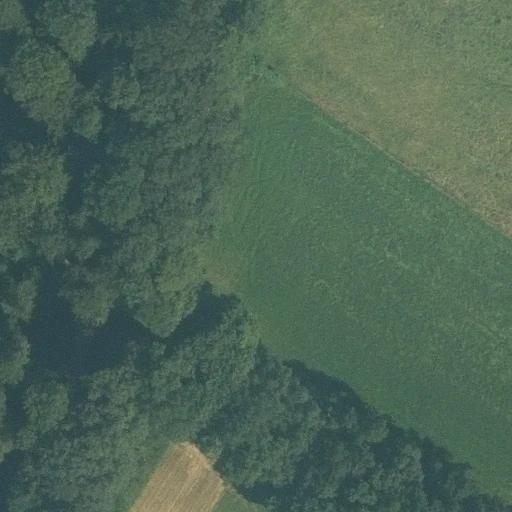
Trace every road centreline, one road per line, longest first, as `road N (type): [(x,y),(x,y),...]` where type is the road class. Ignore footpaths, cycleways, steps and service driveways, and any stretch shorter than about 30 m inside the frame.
road 1 (unclassified): [(24,511),(195,0)]
road 2 (track): [(419,511),(0,215)]
